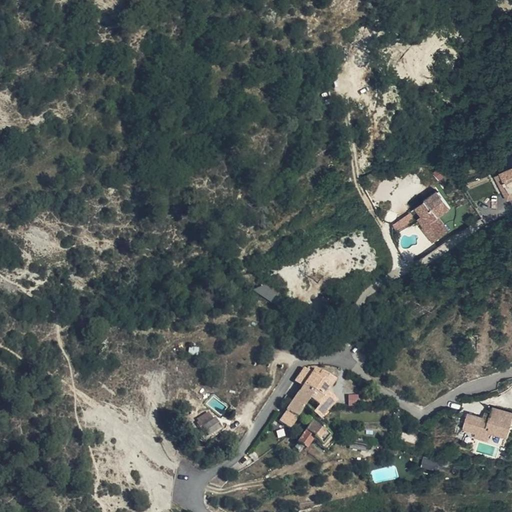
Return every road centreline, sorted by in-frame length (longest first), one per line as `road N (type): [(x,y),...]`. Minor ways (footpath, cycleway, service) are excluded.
road 1 (residential): [(206,511),(195,491),(245,444),(299,364),(312,357),(345,362),(423,411),(471,383),(511,372)]
road 2 (track): [(385,233),(355,177),(349,83),(366,38)]
